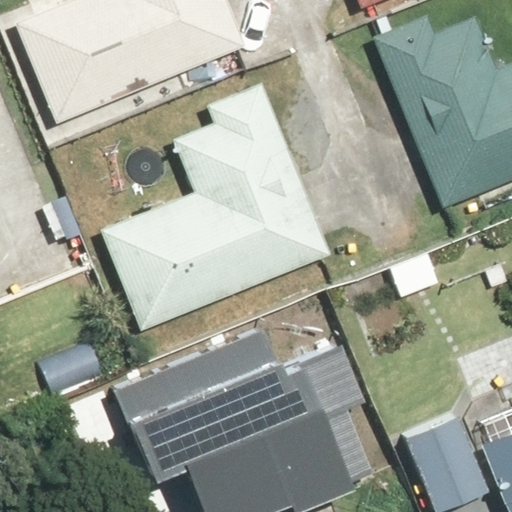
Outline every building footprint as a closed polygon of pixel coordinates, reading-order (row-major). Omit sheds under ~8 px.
[(42,0),(13,12),(57,116),(241,39),(224,0),(42,0)] [(430,11),(377,32),(445,202),(511,175),(511,61),(497,67),(476,13),(437,29),(430,11)] [(331,246),(267,76),(206,99),(212,114),(175,128),(198,188),(103,223),(138,318),(331,246)] [(445,281),(431,244),(386,261),(400,298),(445,281)] [(183,470),(199,511),(270,511),(372,472),(347,409),(369,400),(349,349),(279,376),(262,332),(113,390),(150,483),(183,470)] [(490,489),(457,414),(407,436),(440,511),(490,489)] [(511,426),(484,437),(511,504),(511,426)] [(342,511),(337,499),(307,511),(342,511)]
